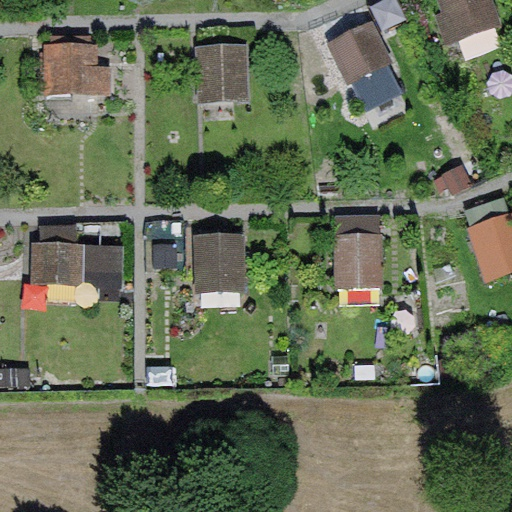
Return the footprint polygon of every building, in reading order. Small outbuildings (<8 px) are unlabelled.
[(486,0),(443,0),(454,26),(491,11),(486,0)] [(370,32),(335,50),(354,86),(364,80),(358,69),(383,55),(370,32)] [(244,51),(203,52),(204,85),(245,84),(244,51)] [(95,54),(53,56),(55,97),(75,96),(75,76),(95,75),(95,54)] [(359,88),(375,112),(410,88),(394,64),(359,88)] [(511,226),(510,221),(479,232),(488,255),(511,246),(511,226)] [(382,242),(341,242),(341,273),(382,273),(382,242)] [(242,243),(201,244),(202,266),(221,266),(222,276),(243,275),(242,243)] [(81,252),(40,251),(39,282),(81,282),(81,252)]
